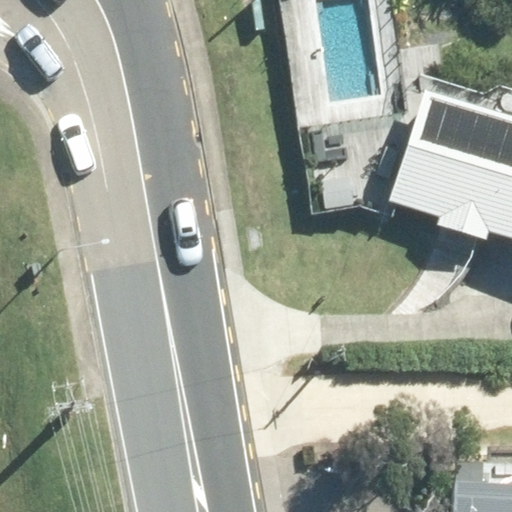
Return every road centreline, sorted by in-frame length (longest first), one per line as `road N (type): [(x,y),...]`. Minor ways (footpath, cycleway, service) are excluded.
road 1 (secondary): [(205,511),(148,197)]
road 2 (secondary): [(148,197),(110,65),(79,0)]
road 3 (primary): [(128,0),(148,197)]
